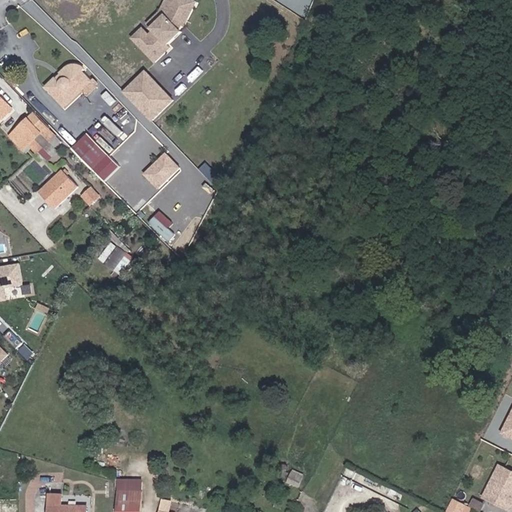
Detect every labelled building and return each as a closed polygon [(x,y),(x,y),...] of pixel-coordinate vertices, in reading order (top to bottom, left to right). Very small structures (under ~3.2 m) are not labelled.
[(180,31),(182,25),(185,27),(195,7),(180,0),(174,0),(166,16),(154,28),(156,31),(151,36),(148,34),(138,44),(156,63),(166,53),(162,49),(167,44),(169,45),(182,33),(180,31)] [(166,16),(174,0),(168,0),(162,13),(150,25),(154,28),(166,16)] [(138,44),(148,34),(145,30),(135,40),(138,44)] [(166,53),(172,48),(169,45),(167,44),(162,49),(166,53)] [(96,86),(90,81),(78,69),(74,68),(72,68),(69,69),(62,76),(66,81),(63,81),(61,82),(58,84),(55,81),(47,89),(65,107),(82,90),(87,95),(96,86)] [(145,69),(122,91),(153,121),(175,99),(145,69)] [(0,119),(1,120),(12,110),(0,97),(0,119)] [(96,117),(86,128),(112,151),(122,140),(96,117)] [(29,121),(15,134),(29,148),(42,134),(29,121)] [(52,140),(55,137),(49,130),(45,134),(52,140)] [(29,148),(15,134),(11,138),(24,152),(29,148)] [(182,168),(167,153),(144,175),(159,191),(182,168)] [(55,211),(78,189),(63,172),(53,182),(54,183),(47,189),(46,188),(39,194),(55,211)] [(93,185),(82,195),(91,206),(103,195),(93,185)] [(99,259),(122,274),(134,256),(112,240),(99,259)] [(0,303),(6,302),(4,290),(23,287),(19,267),(0,270),(0,303)] [(0,364),(9,356),(0,346),(0,364)] [(511,414),(503,432),(511,436),(511,414)] [(493,497),(511,506),(511,465),(504,461),(491,486),(497,489),(493,497)] [(298,486),(304,474),(294,468),(288,481),(298,486)] [(143,493),(143,480),(118,480),(118,492),(143,493)] [(497,489),(491,486),(487,494),(493,497),(497,489)] [(141,511),(143,493),(118,492),(117,511),(141,511)] [(64,495),(51,495),(50,511),(87,511),(88,507),(64,505),(64,495)] [(452,500),(445,511),(463,511),(466,507),(452,500)]
